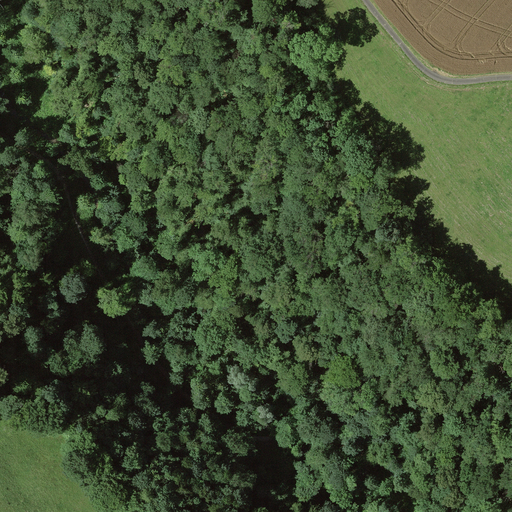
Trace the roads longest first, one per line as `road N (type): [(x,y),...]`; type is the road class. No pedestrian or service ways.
road 1 (track): [(319,432),(257,438),(192,402),(114,298),(56,171),(0,132)]
road 2 (track): [(319,432),(339,402),(331,341),(298,237),(201,0)]
road 3 (track): [(366,0),(441,80),(511,78)]
